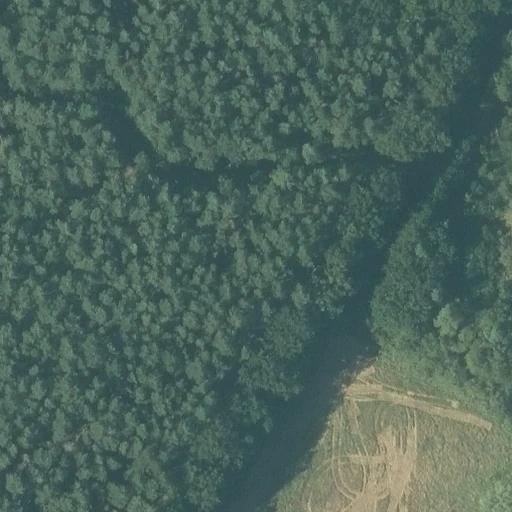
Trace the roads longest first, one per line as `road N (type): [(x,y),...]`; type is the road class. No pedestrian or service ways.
road 1 (track): [(0,78),(25,97),(100,115),(175,177),(429,173)]
road 2 (track): [(511,35),(429,173)]
